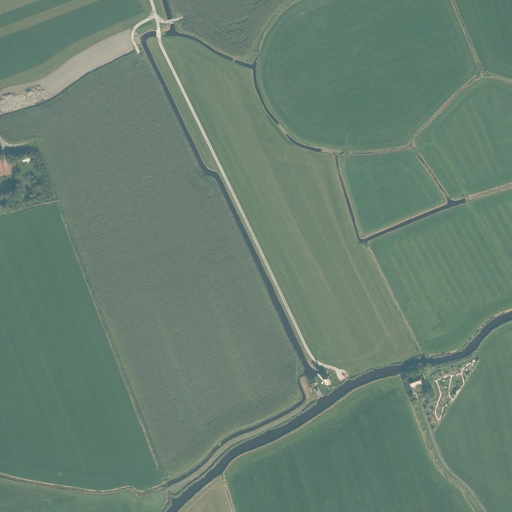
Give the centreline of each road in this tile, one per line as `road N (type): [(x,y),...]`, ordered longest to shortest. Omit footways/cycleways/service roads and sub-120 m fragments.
road 1 (unclassified): [(343,377),(309,353),(159,43),(151,0)]
road 2 (track): [(484,511),(445,466),(418,401)]
